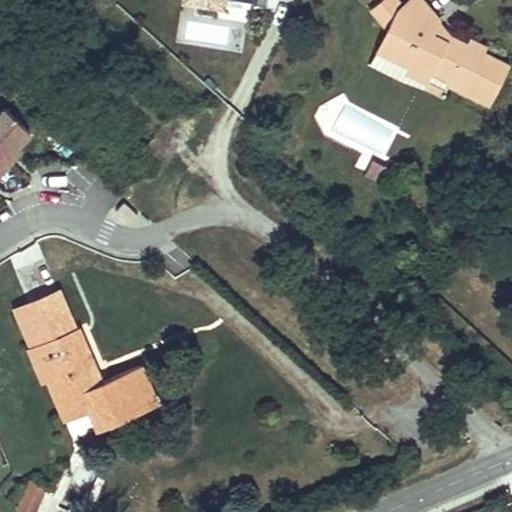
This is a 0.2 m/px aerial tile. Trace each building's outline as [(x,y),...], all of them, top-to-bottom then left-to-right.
[(187,0),(187,3),(223,8),(223,5),(250,9),(250,4),(268,7),(268,0),(187,0)] [(486,52),(488,47),(469,37),(466,43),(451,35),(447,41),(433,34),(441,19),(423,0),(410,0),(403,6),(397,0),(381,0),(372,8),(387,27),(375,49),(368,64),(401,81),(406,71),(428,82),(425,87),(442,96),(448,85),(489,105),(510,64),(486,52)] [(441,19),(433,34),(447,41),(451,35),(452,32),(441,19)] [(0,174),(16,157),(11,152),(30,131),(4,108),(1,111),(0,110),(0,174)] [(389,170),(377,162),(371,172),(382,179),(389,170)] [(135,211),(123,201),(116,209),(128,220),(135,211)] [(60,291),(31,304),(48,341),(53,338),(59,353),(45,360),(54,380),(72,419),(91,411),(100,429),(159,404),(142,366),(105,383),(81,327),(76,329),(60,291)] [(31,304),(15,311),(33,348),(48,341),(31,304)] [(33,348),(30,349),(37,364),(45,360),(59,353),(53,338),(48,341),(33,348)] [(54,380),(47,383),(65,423),(72,419),(54,380)] [(33,511),(45,489),(29,481),(15,508),(23,511),(33,511)]
